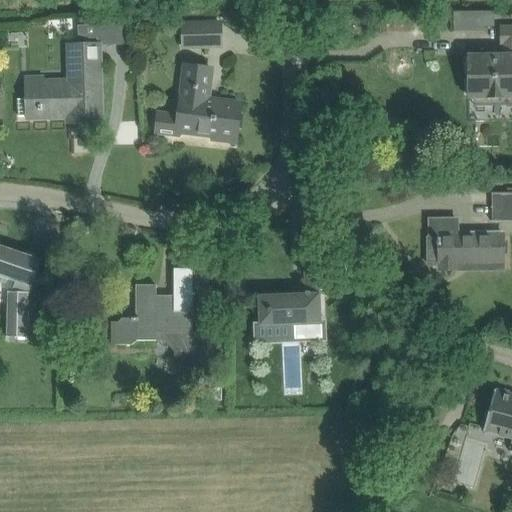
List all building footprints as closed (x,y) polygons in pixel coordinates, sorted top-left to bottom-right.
[(220,23),(200,24),(183,24),(183,47),(220,46),(220,23)] [(469,98),(474,98),(474,106),(511,105),(511,26),(501,27),(501,55),(469,56),(469,98)] [(27,80),(28,99),(19,100),(19,117),(69,116),(69,121),(100,121),(98,46),(70,47),(70,62),(79,62),(79,83),(41,84),(41,80),(27,80)] [(179,112),(157,109),(154,134),(180,137),(180,132),(236,139),(240,104),(207,100),(211,69),(185,66),(179,112)] [(492,193),(491,221),(511,221),(511,188),(507,188),(507,193),(492,193)] [(457,220),(430,220),(430,240),(432,240),(432,243),(437,243),(437,245),(439,245),(439,270),(457,270),(457,264),(503,263),(502,233),(457,234),(457,220)] [(0,274),(16,279),(11,292),(7,292),(6,337),(27,338),(28,292),(25,292),(28,284),(31,285),(39,261),(0,248),(0,274)] [(259,322),(253,322),(254,343),(291,341),(291,324),(301,324),(321,323),(319,290),(330,290),(328,264),(304,265),(305,294),(258,296),(259,316),(259,322)] [(118,322),(114,322),(114,345),(132,345),(137,341),(137,340),(186,341),(186,364),(207,364),(207,332),(192,332),(192,293),(192,273),(174,273),(174,296),(156,296),(156,285),(136,285),(136,318),(122,318),(118,322)] [(360,312),(357,331),(371,333),(374,314),(360,312)] [(209,400),(221,400),(221,381),(209,381),(209,400)] [(511,394),(495,390),(485,425),(511,432),(511,443),(510,452),(511,452),(511,394)] [(511,496),(504,496),(503,508),(511,509),(511,496)]
